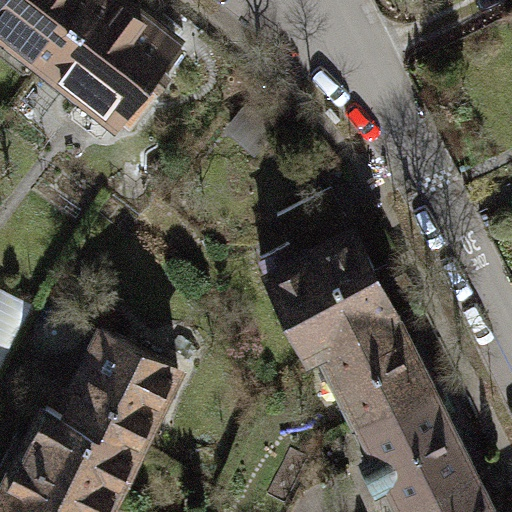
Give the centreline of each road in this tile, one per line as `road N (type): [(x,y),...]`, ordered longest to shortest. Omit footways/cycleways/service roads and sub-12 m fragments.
road 1 (residential): [(339,0),(431,185)]
road 2 (residential): [(431,185),(511,359)]
